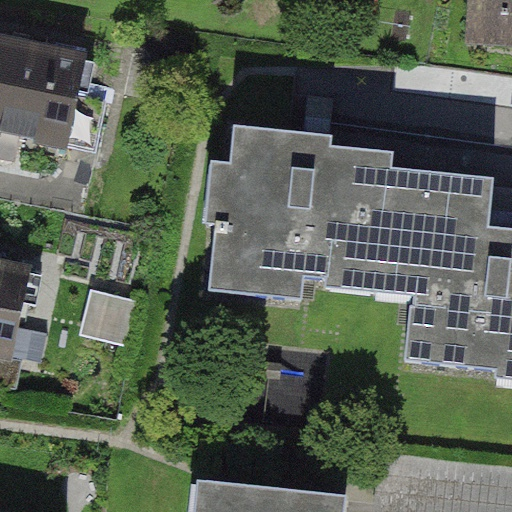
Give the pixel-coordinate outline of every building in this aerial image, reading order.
[(375,0),(220,0),(369,30),(375,0)] [(511,0),(476,0),(476,45),(511,46),(511,0)] [(102,77),(0,55),(0,150),(82,168),(102,77)] [(232,164),(216,162),(208,237),(218,238),(212,293),(305,302),(307,280),(331,283),(335,252),(382,257),(390,176),(392,164),(330,158),(331,143),(319,142),(235,133),(232,164)] [(495,187),(390,176),(382,257),(335,252),(331,283),(330,295),(416,305),(409,367),(499,377),(498,389),(511,390),(511,239),(489,237),(495,187)] [(42,259),(0,250),(0,350),(23,355),(42,259)] [(511,511),(511,480),(406,464),(401,511),(511,511)] [(340,511),(341,508),(204,494),(201,511),(340,511)]
